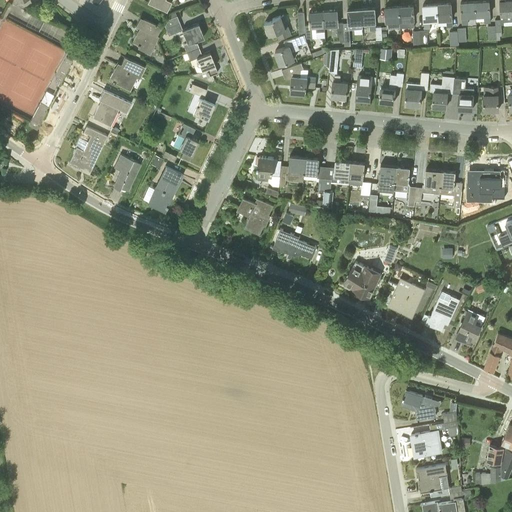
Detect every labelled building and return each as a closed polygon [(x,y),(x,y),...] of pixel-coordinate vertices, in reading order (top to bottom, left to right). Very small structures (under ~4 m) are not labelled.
[(148,0),(147,2),(167,12),(171,2),(166,0),(148,0)] [(489,0),(475,1),(476,15),(484,15),(485,22),(490,22),(489,0)] [(511,0),(499,0),(501,15),(501,19),(501,24),(503,24),(503,21),(511,20),(511,0)] [(467,16),(476,15),(475,1),(461,2),(462,24),(468,23),(467,16)] [(425,30),(419,30),(420,46),(428,46),(427,33),(429,30),(429,27),(429,26),(438,25),(438,19),(437,3),(423,4),(424,28),(425,30)] [(437,3),(438,19),(438,25),(446,25),(447,26),(452,26),(451,3),(437,3)] [(413,5),(406,5),(399,6),(400,27),(414,26),(413,5)] [(386,28),(392,27),(400,27),(399,6),(385,7),(386,28)] [(375,7),(361,8),(362,23),(369,22),(370,30),(375,30),(376,39),(382,39),(381,27),(376,27),(375,22),(376,22),(375,7)] [(362,28),(362,23),(361,8),(348,9),(348,22),(343,23),(344,35),(344,47),(351,46),(349,29),(362,28)] [(337,10),(323,11),(324,25),(337,24),(337,36),(344,35),(343,23),(338,23),(337,10)] [(306,38),(312,37),(312,38),(317,38),(316,32),(325,31),(324,25),(323,11),(309,11),(310,25),(305,25),(305,33),(306,38)] [(183,44),(186,52),(199,47),(196,40),(204,37),(198,22),(182,28),(180,22),(177,15),(168,18),(164,25),(165,28),(168,35),(182,30),(187,43),(183,44)] [(279,39),(289,35),(291,34),(284,15),(281,15),(273,18),(273,19),(265,22),(265,23),(270,35),(277,32),(279,39)] [(137,48),(146,52),(150,54),(158,36),(156,35),(161,26),(140,16),(135,25),(139,27),(132,41),(138,44),(137,45),(139,45),(137,48)] [(496,39),(496,32),(496,25),(495,25),(487,26),(488,40),(496,39)] [(458,31),(458,42),(466,41),(466,27),(457,28),(458,31)] [(459,46),(458,42),(458,31),(449,31),(450,46),(459,46)] [(299,36),(294,37),(283,41),(285,46),(275,50),(280,64),(294,58),(292,52),(299,49),(298,45),(306,42),(306,38),(305,33),(299,35),(299,36)] [(195,75),(211,82),(214,81),(212,74),(218,72),(209,51),(202,55),(199,47),(186,52),(189,60),(196,57),(198,60),(197,60),(196,60),(196,61),(196,62),(196,63),(197,63),(198,64),(199,64),(202,70),(200,72),(192,74),(195,75)] [(330,60),(329,72),(337,73),(339,48),(331,49),(331,51),(330,60)] [(363,49),(355,48),(354,61),(362,62),(363,49)] [(381,48),(380,58),(391,60),(392,49),(381,48)] [(117,61),(108,79),(126,88),(132,75),(138,79),(144,66),(124,56),(121,63),(117,61)] [(72,60),(66,57),(54,79),(60,82),(72,60)] [(315,87),(316,77),(308,77),(300,76),(301,69),(303,68),(301,62),(293,65),(282,69),(285,78),(292,78),(290,92),(305,93),(306,86),(315,87)] [(405,103),(420,105),(422,89),(428,89),(429,72),(422,71),(420,83),(407,82),(405,103)] [(394,102),(396,85),(402,86),(404,73),(397,72),(397,75),(391,74),(389,87),(381,86),(380,101),(394,102)] [(335,74),(334,81),(333,81),(332,96),(346,97),(347,82),(341,81),(341,75),(335,74)] [(358,82),(356,98),(370,100),(372,84),(371,84),(372,77),(365,76),(360,75),(359,82),(358,82)] [(434,91),(432,106),(446,107),(448,92),(453,93),(454,77),(454,76),(453,75),(443,75),(442,75),(442,84),(431,83),(430,90),(434,91)] [(458,108),(473,109),(474,88),(460,87),(461,77),(454,77),(453,93),(459,93),(458,108)] [(192,112),(207,118),(214,103),(202,98),(206,89),(192,83),(189,90),(199,94),(192,112)] [(484,110),(499,109),(498,86),(489,86),(490,95),(484,95),(484,110)] [(98,105),(92,116),(109,125),(118,108),(125,112),(131,102),(103,89),(99,99),(103,101),(100,106),(98,105)] [(46,108),(47,105),(40,101),(33,115),(29,124),(37,128),(47,109),(46,108)] [(155,108),(144,132),(148,134),(158,114),(169,120),(171,116),(155,108)] [(183,122),(181,126),(177,134),(183,137),(178,148),(183,150),(181,156),(189,160),(198,140),(191,137),(195,128),(183,122)] [(103,145),(104,142),(108,135),(86,125),(83,131),(90,135),(83,149),(76,145),(69,161),(86,169),(85,171),(89,173),(103,145)] [(120,186),(128,190),(140,163),(120,153),(114,167),(120,170),(113,185),(120,188),(120,186)] [(303,178),(305,159),(290,157),(291,155),(290,154),(289,171),(295,172),(294,180),(303,181),(304,178),(303,178)] [(159,167),(163,158),(155,155),(151,164),(159,167)] [(272,175),(280,175),(280,176),(281,170),(281,164),(277,164),(278,159),(273,159),(274,157),(259,156),(259,164),(258,164),(257,167),(258,167),(258,173),(258,179),(268,180),(269,175),(272,175)] [(306,156),(305,159),(303,178),(304,178),(317,180),(319,181),(318,189),(324,190),(326,175),(318,174),(320,157),(319,157),(319,158),(306,156)] [(326,175),(324,190),(331,191),(332,181),(349,183),(351,163),(336,162),(336,159),(335,159),(334,176),(326,175)] [(351,161),(351,163),(349,183),(356,184),(362,184),(362,181),(363,181),(363,178),(365,162),(364,162),(351,161)] [(381,163),(379,188),(394,189),(396,168),(381,166),(381,163)] [(396,165),(396,168),(394,189),(401,190),(401,182),(408,183),(410,166),(396,165)] [(154,188),(148,202),(165,210),(182,174),(169,167),(159,190),(154,188)] [(439,193),(442,170),(427,168),(426,168),(424,184),(423,184),(422,187),(416,186),(415,201),(421,202),(422,192),(439,193)] [(288,174),(289,171),(281,170),(280,176),(280,175),(279,186),(285,186),(286,174),(288,174)] [(439,193),(447,194),(448,187),(454,187),(456,171),(455,171),(442,170),(439,193)] [(493,171),(478,171),(478,183),(480,183),(479,191),(492,191),(492,196),(504,196),(504,185),(501,185),(501,177),(493,176),(493,171)] [(361,196),(369,197),(371,182),(363,181),(362,181),(362,184),(361,196)] [(415,201),(416,186),(410,186),(408,201),(408,206),(414,207),(415,201)] [(278,198),(278,191),(267,187),(265,193),(278,198)] [(333,191),(331,191),(324,190),(323,206),(332,207),(333,191)] [(456,190),(455,190),(455,195),(453,207),(457,207),(460,207),(460,204),(462,191),(456,190)] [(378,204),(379,193),(371,193),(370,212),(392,213),(392,205),(378,204)] [(245,227),(260,234),(264,225),(266,225),(271,215),(269,215),(274,205),(259,198),(257,203),(243,196),(244,197),(239,208),(251,213),(245,227)] [(307,206),(290,202),(288,211),(304,215),(307,206)] [(511,219),(511,220),(506,222),(510,232),(505,234),(499,236),(503,247),(509,245),(509,244),(511,243),(511,219)] [(273,246),(288,252),(289,252),(290,250),(293,252),(292,254),(299,256),(301,250),(313,255),(317,246),(299,239),(300,236),(280,228),(273,246)] [(391,263),(397,248),(389,245),(384,260),(391,263)] [(453,246),(443,246),(443,258),(452,258),(453,246)] [(354,288),(370,295),(381,273),(356,261),(344,281),(355,286),(354,288)] [(429,281),(427,285),(435,289),(437,285),(429,281)] [(388,304),(412,315),(425,289),(411,283),(408,289),(398,284),(388,304)] [(429,313),(426,322),(442,329),(445,323),(448,324),(457,306),(460,299),(442,290),(438,297),(431,313),(429,313)] [(465,336),(473,340),(481,326),(474,323),(478,316),(467,312),(456,336),(463,339),(465,336)] [(511,376),(511,338),(498,333),(485,366),(493,369),(501,345),(509,349),(510,352),(511,353),(511,359),(508,375),(511,376)] [(401,405),(415,409),(417,419),(436,415),(434,404),(429,404),(429,402),(430,402),(432,398),(432,397),(425,395),(424,396),(422,396),(422,395),(406,390),(404,396),(403,396),(402,399),(403,399),(401,405)] [(444,420),(457,418),(456,410),(443,413),(444,420)] [(458,425),(457,418),(444,420),(445,427),(458,425)] [(511,445),(511,423),(510,423),(502,441),(511,445)] [(430,430),(421,432),(411,434),(413,445),(412,445),(414,455),(420,454),(420,453),(424,452),(424,454),(434,453),(441,451),(438,437),(437,437),(436,430),(430,431),(430,430)] [(487,460),(501,463),(504,447),(490,444),(487,460)] [(511,450),(505,448),(501,465),(502,475),(508,477),(511,465),(511,450)] [(445,463),(416,468),(416,469),(417,468),(419,479),(421,491),(420,491),(420,492),(441,488),(439,475),(447,474),(445,463)] [(501,480),(500,466),(490,466),(491,472),(475,472),(476,484),(491,483),(491,482),(501,480)] [(434,501),(427,503),(428,509),(424,510),(424,511),(465,511),(463,497),(471,496),(470,489),(462,490),(450,492),(451,498),(453,498),(454,501),(434,504),(434,501)]
